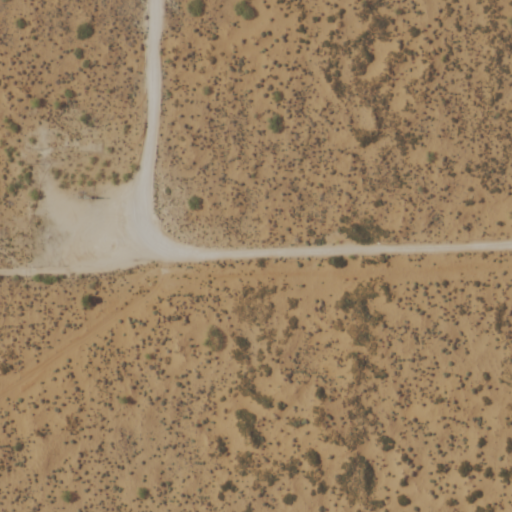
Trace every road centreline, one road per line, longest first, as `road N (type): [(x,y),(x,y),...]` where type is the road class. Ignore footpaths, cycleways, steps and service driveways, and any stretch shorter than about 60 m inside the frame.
road 1 (residential): [(511,249),(160,258),(70,277),(0,274)]
road 2 (residential): [(152,260),(157,0)]
